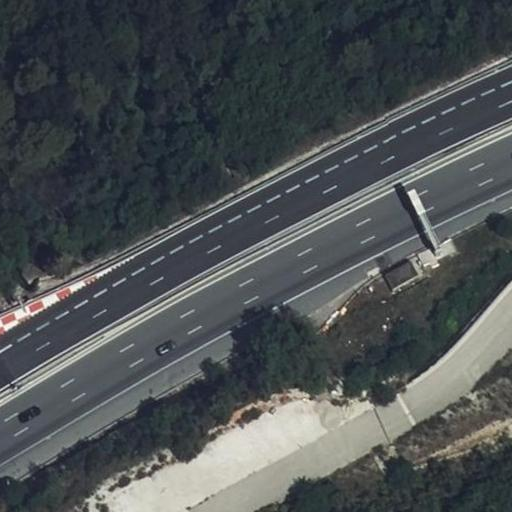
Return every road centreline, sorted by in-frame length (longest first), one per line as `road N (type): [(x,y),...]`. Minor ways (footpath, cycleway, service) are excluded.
road 1 (motorway): [(0,434),(286,271),(511,163)]
road 2 (motorway): [(511,95),(285,202),(0,364)]
